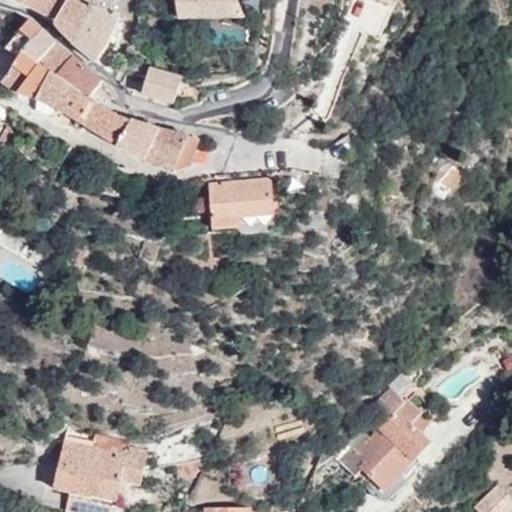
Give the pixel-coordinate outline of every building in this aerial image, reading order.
[(51,21),(55,21),(68,0),(11,0),(30,10),(47,19),(51,21)] [(109,16),(109,15),(92,6),(91,6),(90,9),(73,0),(68,0),(55,21),(62,34),(97,64),(109,45),(120,22),(109,16)] [(92,6),(95,0),(73,0),(90,9),(91,6),(92,6)] [(175,0),(177,24),(240,19),(238,0),(175,0)] [(376,0),(378,1),(373,14),(388,22),(398,0),(376,0)] [(57,78),(74,58),(55,42),(43,31),(30,22),(17,37),(28,46),(19,58),(4,79),(0,79),(0,82),(1,83),(16,95),(14,98),(17,100),(21,93),(37,99),(51,73),(57,78)] [(28,46),(17,37),(7,49),(19,58),(28,46)] [(85,125),(97,105),(89,100),(103,82),(87,72),(86,67),(74,58),(57,78),(68,86),(57,107),(85,125)] [(150,68),(140,98),(174,108),(183,78),(150,68)] [(57,107),(68,86),(57,78),(51,73),(37,99),(57,107)] [(120,146),(133,122),(97,105),(85,125),(120,146)] [(148,161),(161,131),(133,122),(120,146),(148,161)] [(0,153),(3,153),(16,130),(7,126),(0,139),(0,153)] [(200,140),(161,131),(148,161),(179,171),(191,166),(200,140)] [(453,167),(463,175),(469,169),(459,161),(459,162),(453,167)] [(439,184),(450,194),(464,177),(463,175),(453,167),(459,162),(452,163),(444,166),(440,171),(436,182),(439,184)] [(37,166),(33,172),(28,179),(47,190),(48,191),(55,178),(37,166)] [(210,185),(214,222),(274,217),(271,180),(210,185)] [(442,204),(450,194),(439,184),(430,194),(442,204)] [(274,217),(214,222),(214,231),(275,226),(274,217)] [(397,371),(390,390),(408,396),(415,377),(397,371)] [(235,387),(217,390),(219,403),(236,400),(235,387)] [(432,444),(421,433),(412,424),(421,415),(408,402),(358,453),(348,445),(335,458),(355,477),(362,470),(368,475),(386,492),(415,462),(432,444)] [(412,424),(421,433),(431,423),(421,415),(412,424)] [(127,457),(130,447),(131,442),(96,435),(93,450),(127,457)] [(133,451),(134,449),(130,447),(127,457),(93,450),(65,443),(55,489),(71,493),(92,498),(93,494),(109,497),(133,451)] [(148,452),(134,449),(133,451),(109,497),(118,499),(121,482),(141,486),(148,452)] [(423,469),(415,462),(386,492),(368,475),(361,483),(381,501),(386,503),(387,503),(392,501),(423,469)] [(476,511),(511,511),(511,501),(495,485),(473,509),(476,511)] [(67,511),(101,511),(109,497),(93,494),(92,498),(71,493),(67,511)] [(114,511),(118,499),(109,497),(101,511),(114,511)]
